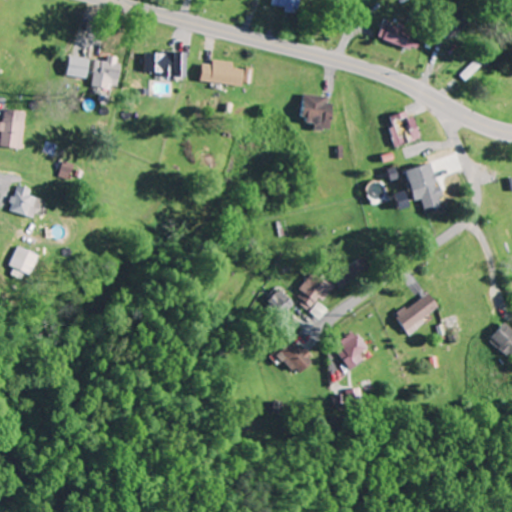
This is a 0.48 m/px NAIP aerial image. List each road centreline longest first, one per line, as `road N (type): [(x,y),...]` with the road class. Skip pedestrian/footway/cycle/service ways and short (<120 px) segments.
road 1 (secondary): [(511,132),(394,78),(103,0)]
road 2 (residential): [(455,109),(453,132),(478,186),(473,215),(309,339)]
